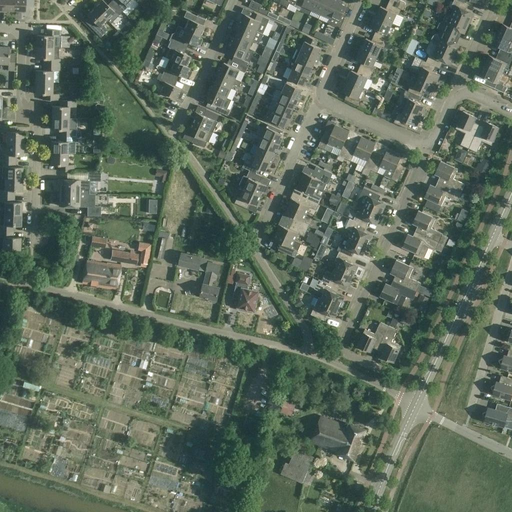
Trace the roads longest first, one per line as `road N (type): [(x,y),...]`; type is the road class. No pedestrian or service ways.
road 1 (unclassified): [(414,405),(306,352),(0,275)]
road 2 (residential): [(378,369),(342,344),(428,150)]
road 3 (residential): [(33,242),(37,125),(20,108),(22,39),(0,28)]
road 4 (tertiary): [(414,405),(492,237)]
road 5 (residential): [(321,98),(254,240)]
road 6 (residential): [(471,412),(511,269)]
road 7 (residential): [(176,131),(236,0)]
